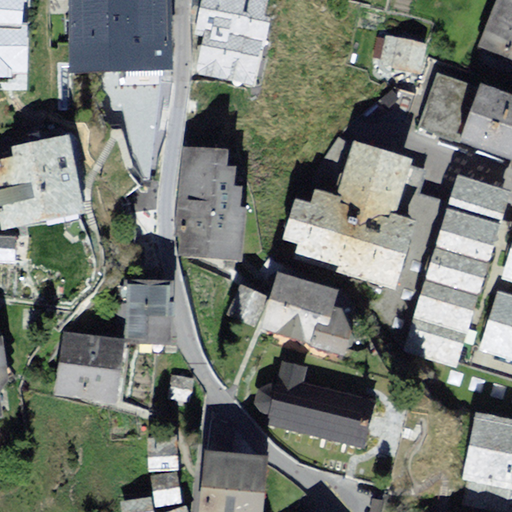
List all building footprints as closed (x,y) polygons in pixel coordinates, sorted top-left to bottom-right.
[(0,0),(0,79),(29,81),(31,0),(0,0)] [(63,0),(65,68),(168,66),(166,0),(63,0)] [(208,0),(197,72),(244,80),(257,0),(208,0)] [(511,0),(493,0),(475,44),(511,59),(511,0)] [(386,35),(376,60),(411,75),(421,50),(386,35)] [(511,97),(421,69),(402,129),(511,164),(511,97)] [(0,144),(0,182),(13,234),(89,215),(66,127),(0,144)] [(288,255),(388,286),(411,214),(391,208),(405,157),(348,138),(335,187),(312,182),(307,200),(289,195),(280,237),(293,241),(288,255)] [(184,252),(241,255),(247,144),(189,141),(184,252)] [(450,173),(441,205),(491,220),(501,189),(450,173)] [(430,242),(480,257),(491,220),(441,205),(430,242)] [(511,229),(498,274),(511,278),(511,229)] [(430,242),(419,277),(470,293),(480,257),(430,242)] [(0,262),(17,263),(17,250),(0,249),(0,262)] [(277,267),(260,329),(348,354),(360,313),(331,305),(337,284),(277,267)] [(408,315),(458,330),(470,293),(419,277),(408,315)] [(129,281),(129,341),(167,341),(168,282),(129,281)] [(254,325),(266,293),(238,283),(226,315),(254,325)] [(511,294),(493,289),(477,345),(511,354),(511,294)] [(458,330),(408,315),(397,350),(448,365),(458,330)] [(51,404),(113,413),(125,336),(63,327),(51,404)] [(0,407),(10,406),(0,347),(0,407)] [(251,407),(264,420),(363,442),(367,423),(371,424),(373,416),(369,415),(373,397),(303,382),(308,361),(279,355),(272,383),(255,389),(251,407)] [(195,379),(171,373),(165,397),(189,403),(195,379)] [(511,409),(468,405),(461,481),(511,485),(511,409)] [(257,511),(262,438),(204,434),(199,511),(208,511),(257,511)] [(170,435),(142,436),(143,468),(172,466),(170,435)] [(176,497),(172,466),(146,473),(154,503),(176,497)] [(146,511),(143,493),(117,498),(119,511),(146,511)] [(182,511),(176,497),(156,505),(158,511),(182,511)]
